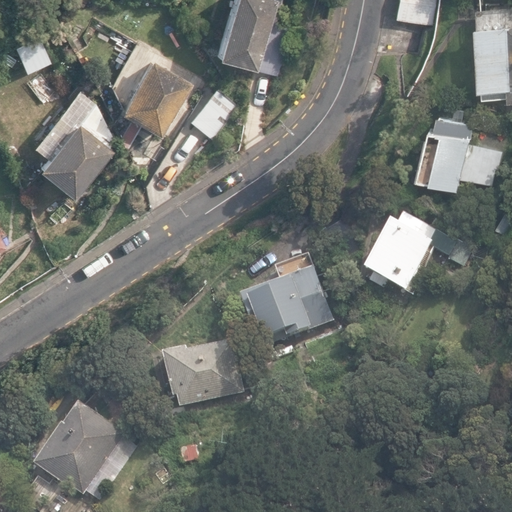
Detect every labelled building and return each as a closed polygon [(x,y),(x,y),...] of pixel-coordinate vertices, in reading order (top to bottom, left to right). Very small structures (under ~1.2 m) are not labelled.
[(232,0),(215,57),(278,75),(292,26),(274,20),(280,0),(232,0)] [(395,0),(393,14),(431,20),(434,0),(395,0)] [(508,88),(508,101),(511,101),(511,23),(475,25),(478,89),(508,88)] [(46,40),(13,54),(22,74),(54,60),(46,40)] [(0,55),(8,53),(5,44),(0,45),(0,55)] [(149,57),(119,111),(160,133),(190,79),(149,57)] [(189,120),(207,136),(235,103),(217,87),(189,120)] [(120,130),(90,105),(72,127),(57,115),(32,145),(46,156),(37,167),(72,196),(112,148),(108,145),(120,130)] [(428,127),(417,174),(462,185),(465,174),(490,180),(494,165),(497,165),(502,145),(467,137),(471,119),(437,111),(432,129),(428,127)] [(322,226),(342,263),(363,251),(343,215),(322,226)] [(394,223),(367,271),(407,293),(432,249),(464,267),(473,252),(406,215),(400,227),(394,223)] [(265,334),(268,340),(289,333),(291,338),(337,322),(313,256),(308,258),(307,255),(278,266),(283,280),(244,294),(259,337),(265,334)] [(177,393),(179,404),(246,390),(235,339),(187,349),(186,346),(164,350),(173,394),(177,393)] [(316,384),(322,399),(347,390),(341,375),(316,384)] [(70,483),(84,492),(125,432),(79,400),(65,421),(63,420),(34,461),(68,484),(70,483)] [(182,449),(184,462),(199,459),(197,446),(182,449)]
